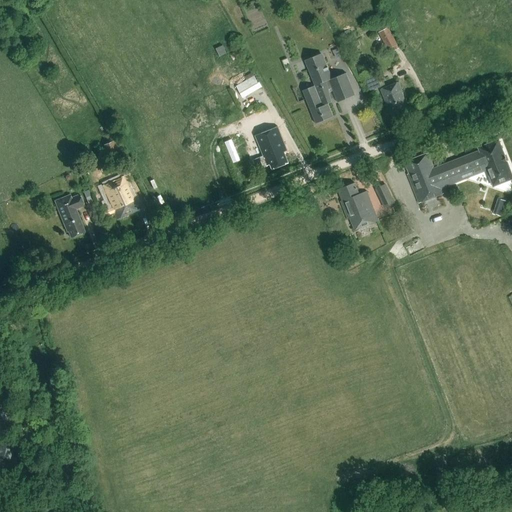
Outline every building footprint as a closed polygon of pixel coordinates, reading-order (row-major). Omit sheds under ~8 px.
[(401,48),(390,28),(380,33),(390,50),(394,48),(396,51),(401,48)] [(228,54),(224,44),(216,48),(221,57),(228,54)] [(315,86),(303,91),(305,97),(316,124),(334,117),(327,100),(331,99),(329,90),(332,89),(338,103),(355,96),(346,73),(333,79),(322,54),(305,61),(315,86)] [(246,78),(247,81),(237,86),(244,99),(264,88),(257,75),(255,76),(254,73),(246,78)] [(380,87),(376,76),(366,80),(370,91),(380,87)] [(398,82),(380,89),(387,105),(389,104),(392,113),(405,107),(402,99),(403,99),(401,92),(402,92),(398,82)] [(262,159),(254,162),(256,168),(264,165),(263,164),(265,163),(267,166),(270,164),(272,169),(288,163),(284,152),(287,150),(278,128),(255,137),(264,159),(262,160),(262,159)] [(428,153),(404,162),(409,173),(407,174),(418,203),(444,193),(442,188),(487,170),(493,187),(511,179),(511,172),(507,160),(507,161),(504,154),(505,154),(499,138),(477,147),(478,150),(433,167),(428,153)] [(120,157),(114,142),(105,146),(111,161),(120,157)] [(124,176),(101,187),(111,209),(103,213),(105,217),(113,213),(116,220),(136,211),(133,203),(136,202),(124,176)] [(359,194),(355,183),(339,189),(343,200),(342,201),(353,230),(378,221),(367,191),(359,194)] [(61,215),(67,232),(69,232),(71,238),(85,233),(76,209),(84,206),(80,195),(71,198),(71,196),(57,202),(62,215),(61,215)] [(499,196),(494,211),(506,214),(511,199),(499,196)] [(391,197),(382,201),(384,206),(394,202),(391,197)] [(0,442),(0,460),(8,463),(13,443),(11,443),(12,438),(4,436),(3,441),(1,440),(0,442)]
